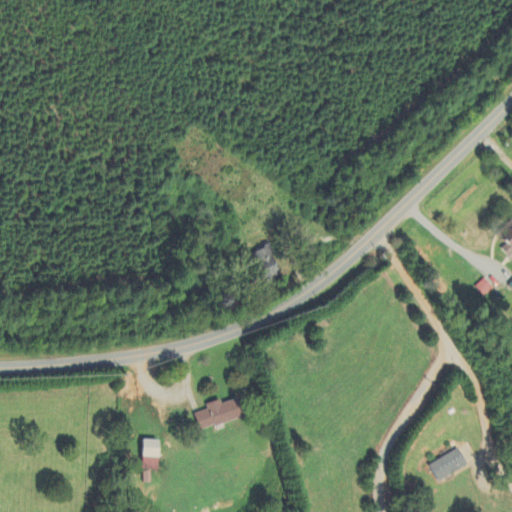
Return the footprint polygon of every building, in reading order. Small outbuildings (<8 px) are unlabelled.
[(510,263),(511,260),(511,226),(498,239),(506,247),(500,252),(510,263)] [(473,287),(481,298),(491,291),(484,280),(473,287)] [(203,406),(204,411),(190,415),(196,433),(234,420),(229,402),(218,406),(217,401),(203,406)] [(154,460),(155,442),(138,441),(137,459),(154,460)] [(426,465),(435,483),(466,468),(458,451),(426,465)]
